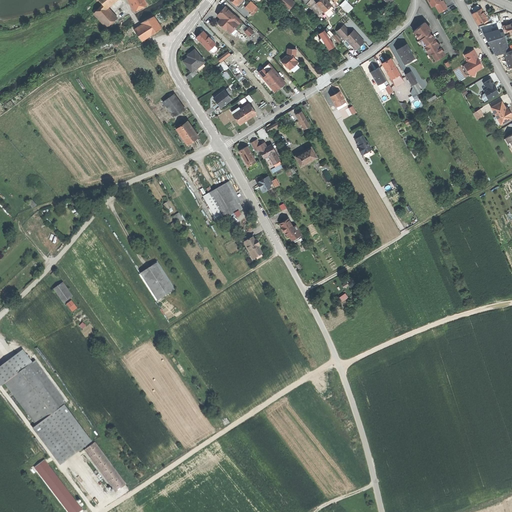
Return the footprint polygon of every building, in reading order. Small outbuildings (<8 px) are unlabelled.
[(128,0),(134,11),(147,5),(144,0),(128,0)] [(276,0),(276,1),(288,11),(294,3),(290,0),(276,0)] [(320,0),(319,1),(316,4),(324,12),(331,5),(325,0),(320,0)] [(252,3),(244,12),(248,16),(256,7),(252,3)] [(108,8),(105,6),(105,7),(103,4),(94,13),(106,27),(117,18),(108,8)] [(333,8),(331,5),(324,12),(326,15),(331,10),(333,8)] [(222,22),(220,25),(226,30),(227,29),(230,33),(234,29),(238,24),(234,21),(237,18),(225,7),(221,12),(217,15),(221,19),(220,20),(222,22)] [(472,14),(478,25),(487,19),(484,13),(481,9),(472,14)] [(143,24),(134,30),(142,41),(151,35),(161,28),(154,16),(142,23),(143,24)] [(424,22),(414,31),(420,39),(419,40),(424,47),(433,62),(445,55),(442,49),(439,45),(438,45),(435,38),(429,32),(431,30),(428,26),(424,22)] [(344,26),(337,32),(344,40),(346,39),(356,49),(360,45),(364,42),(354,31),(351,33),(344,26)] [(325,43),(329,49),(331,48),(334,46),(329,38),(328,37),(330,36),(331,37),(333,35),(329,30),(326,33),(324,30),(319,33),(321,37),(319,40),(323,44),(325,43)] [(488,41),(501,37),(500,33),(499,30),(484,35),(488,41)] [(199,35),(196,38),(208,51),(209,50),(214,45),(215,44),(205,34),(204,35),(201,32),(199,35)] [(502,37),(501,37),(488,41),(495,55),(504,52),(507,51),(502,37)] [(401,46),(396,49),(402,60),(404,59),(405,61),(413,56),(406,43),(401,46)] [(218,50),(214,45),(209,50),(214,54),(218,50)] [(288,49),(287,56),(281,61),(287,68),(288,67),(290,69),(294,65),(298,63),(296,60),(294,58),(295,57),(294,56),(295,56),(296,49),(288,49)] [(188,57),(183,61),(187,67),(192,72),(195,69),(204,62),(194,50),(187,56),(188,57)] [(473,50),(464,55),(466,59),(466,60),(468,63),(464,65),(470,75),(474,76),(475,72),(482,68),(479,62),(479,63),(476,58),(477,58),(478,58),(473,50)] [(229,51),(218,58),(221,62),(232,54),(229,51)] [(381,62),(390,77),(398,72),(389,57),(385,60),(381,62)] [(262,77),(274,91),(279,87),(278,86),(279,85),(280,86),(285,82),(268,63),(259,71),(263,76),(262,77)] [(466,77),(470,75),(464,65),(461,67),(466,77)] [(374,70),(370,72),(378,86),(382,83),(383,83),(387,80),(380,67),(374,70)] [(198,73),(195,69),(192,72),(189,74),(192,77),(192,78),(198,73)] [(410,72),(405,74),(411,85),(416,83),(410,72)] [(485,94),(488,99),(498,93),(495,88),(493,85),(494,84),(491,79),(483,83),(486,89),(484,90),(485,93),(486,94),(485,94)] [(394,93),(387,80),(383,83),(390,95),(394,93)] [(421,90),(416,83),(411,85),(415,93),(421,90)] [(217,103),(221,107),(231,99),(224,90),(214,99),(217,103)] [(334,93),(330,94),(335,104),(344,99),(339,90),(334,93)] [(163,101),(174,117),(185,109),(174,93),(163,101)] [(491,107),(501,124),(510,118),(510,117),(507,112),(504,107),(501,102),(491,107)] [(235,118),(239,124),(255,114),(249,104),(241,110),(239,107),(231,112),(235,118)] [(473,113),(477,120),(484,116),(479,109),(473,113)] [(296,113),(304,129),(310,127),(301,110),(296,113)] [(180,134),(186,142),(195,135),(190,128),(192,127),(190,124),(188,121),(176,128),(180,134)] [(267,129),(266,129),(268,133),(283,125),(280,121),(267,129)] [(359,149),(361,154),(366,151),(367,152),(372,149),(368,141),(366,142),(363,135),(359,137),(355,139),(360,148),(359,149)] [(259,148),(260,150),(266,147),(263,142),(260,144),(257,139),(253,141),(250,142),(255,150),(259,148)] [(243,158),(247,166),(256,161),(248,145),(239,150),(243,158)] [(266,147),(260,150),(264,157),(268,154),(273,163),(279,160),(270,145),(266,147)] [(312,146),(295,156),(301,168),(319,157),(312,146)] [(261,175),(255,179),(258,185),(259,184),(261,187),(260,188),(262,192),(268,189),(267,186),(269,187),(270,187),(270,185),(270,184),(273,182),(269,175),(263,179),(261,175)] [(209,193),(223,219),(233,214),(238,211),(234,205),(223,185),(209,193)] [(177,223),(184,219),(180,212),(174,215),(177,223)] [(289,218),(281,222),(285,230),(287,235),(288,235),(291,233),(294,238),(302,234),(297,224),(293,227),(289,218)] [(243,243),(251,257),(260,252),(257,245),(253,237),(243,243)] [(139,274),(156,300),(172,290),(156,263),(139,274)] [(54,288),(62,301),(70,297),(61,283),(54,288)] [(0,294),(0,296),(2,300),(9,295),(5,291),(0,294)] [(342,302),(350,297),(346,292),(339,297),(342,302)] [(72,312),(78,308),(73,300),(67,303),(72,312)] [(0,379),(3,384),(4,383),(25,367),(16,354),(0,366),(0,379)] [(65,403),(34,361),(26,367),(41,387),(58,409),(65,403)] [(4,383),(19,403),(41,387),(26,367),(25,367),(4,383)] [(19,403),(36,425),(58,409),(41,387),(19,403)] [(85,446),(58,409),(36,425),(34,426),(62,463),(85,446)] [(93,443),(83,450),(115,493),(125,486),(93,443)] [(35,467),(69,511),(78,511),(82,509),(44,460),(35,467)]
